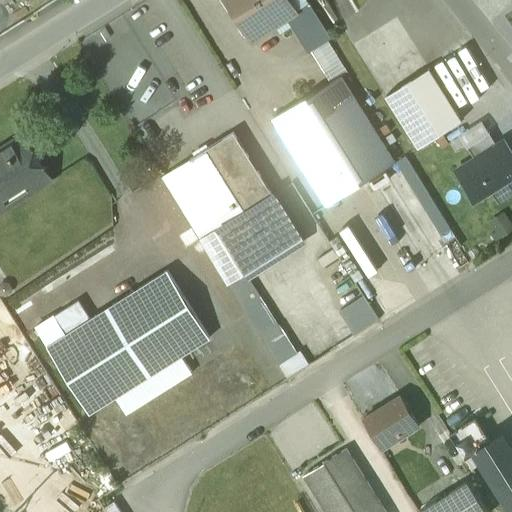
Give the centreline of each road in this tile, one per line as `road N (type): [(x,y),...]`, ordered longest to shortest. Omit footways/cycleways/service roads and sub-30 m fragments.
road 1 (residential): [(511,263),(181,469),(168,511)]
road 2 (residential): [(0,69),(109,0)]
